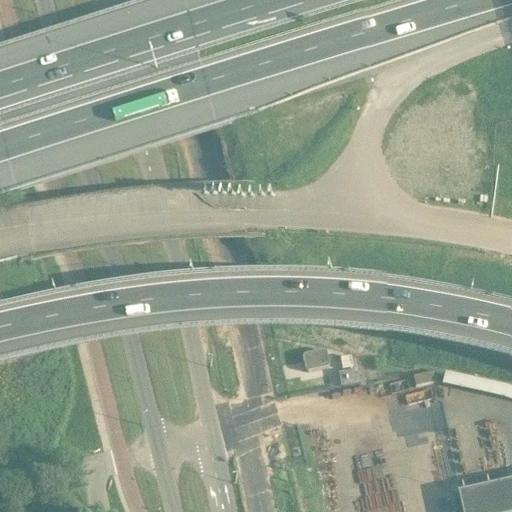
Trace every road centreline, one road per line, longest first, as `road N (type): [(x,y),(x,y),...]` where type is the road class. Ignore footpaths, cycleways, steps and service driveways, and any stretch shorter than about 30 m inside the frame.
road 1 (secondary): [(46,0),(177,511)]
road 2 (secondary): [(227,511),(115,0)]
road 3 (motorway): [(0,334),(146,309),(297,303),(511,338)]
road 4 (motorway): [(0,149),(493,0)]
road 5 (motorway): [(303,0),(0,94)]
